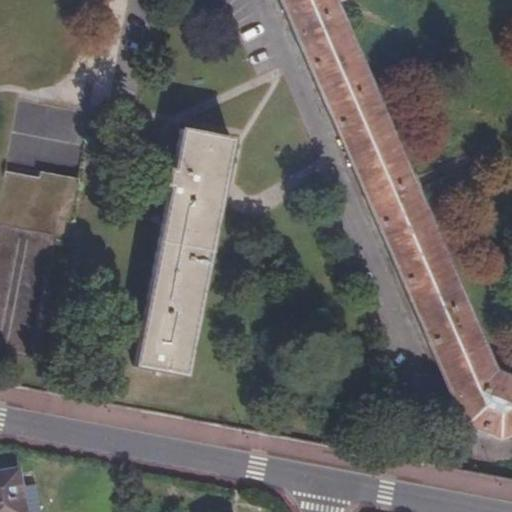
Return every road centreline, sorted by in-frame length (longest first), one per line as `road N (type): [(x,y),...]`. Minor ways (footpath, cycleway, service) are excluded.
road 1 (residential): [(0,418),(316,479)]
road 2 (residential): [(316,479),(482,511)]
